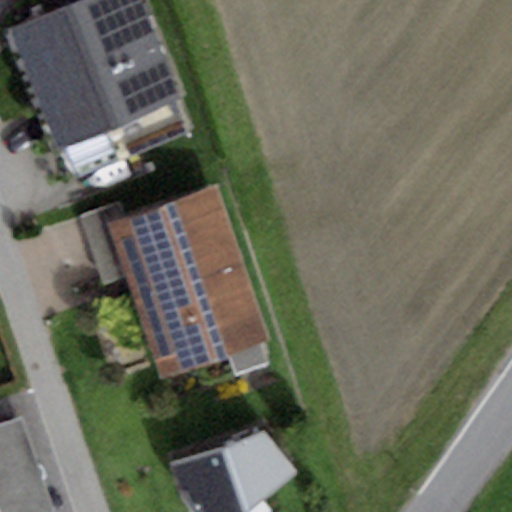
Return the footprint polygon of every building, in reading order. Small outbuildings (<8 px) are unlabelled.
[(142,0),(80,0),(10,29),(60,149),(66,147),(76,174),(190,129),(178,100),(183,98),(142,0)] [(125,218),(107,224),(125,277),(161,377),(270,338),(216,186),(125,218)] [(107,224),(125,218),(120,203),(79,217),(102,285),(125,277),(107,224)] [(55,511),(20,420),(0,426),(0,511),(55,511)] [(264,429),(170,462),(181,498),(191,511),(247,511),(263,500),(297,474),(264,429)] [(272,511),(263,500),(247,511),(272,511)]
